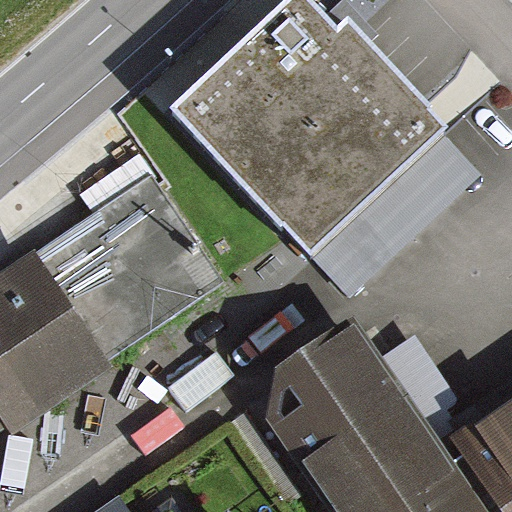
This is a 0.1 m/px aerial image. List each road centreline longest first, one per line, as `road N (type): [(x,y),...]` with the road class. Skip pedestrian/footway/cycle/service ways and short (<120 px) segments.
road 1 (unknown): [(33,511),(511,177)]
road 2 (secondary): [(136,0),(0,120)]
